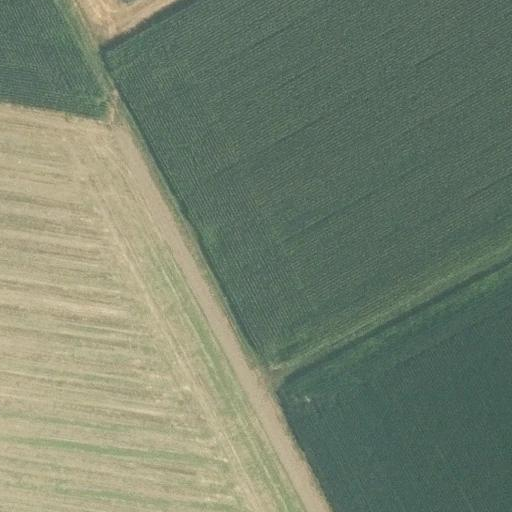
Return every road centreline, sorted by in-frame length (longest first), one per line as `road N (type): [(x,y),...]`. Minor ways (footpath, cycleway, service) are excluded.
road 1 (track): [(326,511),(61,0)]
road 2 (track): [(263,388),(511,252)]
